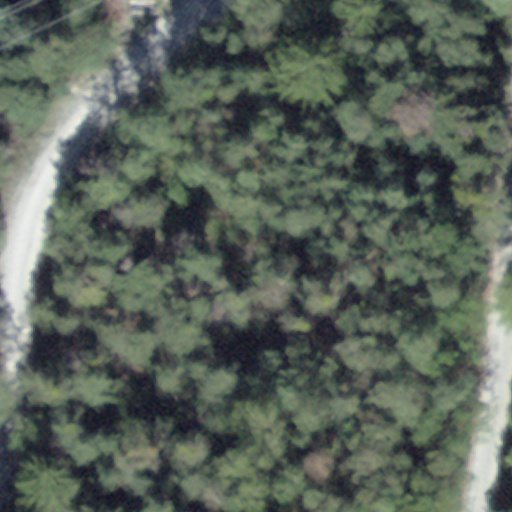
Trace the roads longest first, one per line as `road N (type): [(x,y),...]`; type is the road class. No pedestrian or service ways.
road 1 (unclassified): [(407,511),(437,248),(508,0)]
road 2 (unclassified): [(237,0),(11,210),(0,235)]
